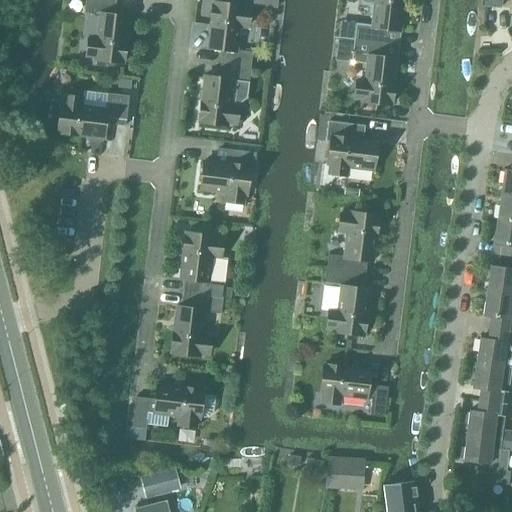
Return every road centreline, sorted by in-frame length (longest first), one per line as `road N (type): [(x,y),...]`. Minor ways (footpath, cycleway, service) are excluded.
road 1 (residential): [(435,511),(435,448),(486,128)]
road 2 (residential): [(1,327),(69,309),(85,291),(104,168),(174,169)]
road 3 (residential): [(383,376),(408,124)]
road 4 (residential): [(151,392),(174,169)]
road 5 (tertiary): [(47,511),(1,327)]
road 6 (residential): [(174,169),(192,0)]
road 7 (residential): [(408,124),(421,0)]
